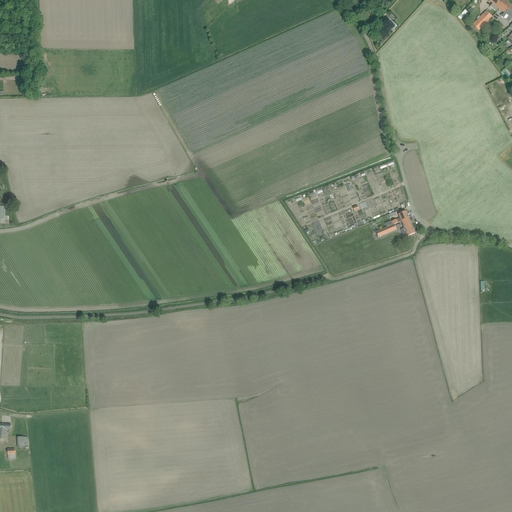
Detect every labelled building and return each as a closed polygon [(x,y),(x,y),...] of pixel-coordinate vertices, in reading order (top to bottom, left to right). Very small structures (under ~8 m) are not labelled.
[(498,9),(499,9),(503,5),(503,6),(507,2),(504,0),(488,0),(492,3),(490,6),(496,11),(498,9)] [(503,5),(499,9),(504,13),(502,15),(501,15),(503,18),(506,15),(508,16),(506,19),(509,22),(511,18),(511,6),(510,5),(507,2),(503,6),(503,5)] [(486,11),(479,18),(485,24),(492,16),(486,11)] [(383,20),(394,30),(398,26),(387,16),(383,20)] [(485,24),(479,18),(472,25),(478,31),(485,24)] [(394,224),(395,224),(409,218),(406,211),(398,214),(399,218),(391,222),(392,225),(394,224)] [(409,218),(401,221),(402,223),(402,224),(402,225),(404,228),(407,236),(415,233),(412,224),(410,221),(409,218)] [(397,229),(394,224),(392,225),(376,232),(378,237),(397,229)] [(0,439),(6,439),(7,430),(10,430),(11,424),(0,423),(0,439)] [(17,437),(18,447),(28,447),(27,436),(17,437)]
